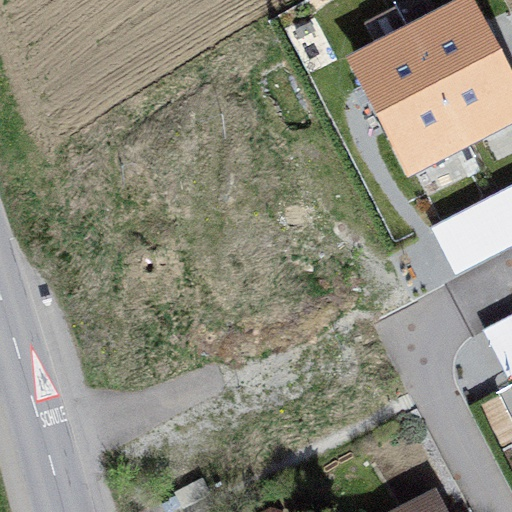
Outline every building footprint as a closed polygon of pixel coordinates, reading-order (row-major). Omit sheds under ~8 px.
[(464,138),(511,112),(511,94),(469,12),(414,40),(464,138)] [(409,166),(464,138),(414,40),(358,69),(409,166)] [(511,189),(496,198),(511,229),(511,189)] [(511,229),(496,198),(437,229),(461,274),(511,248),(511,229)] [(511,315),(488,328),(511,374),(511,373),(511,315)] [(442,511),(441,509),(436,500),(412,511),(442,511)]
